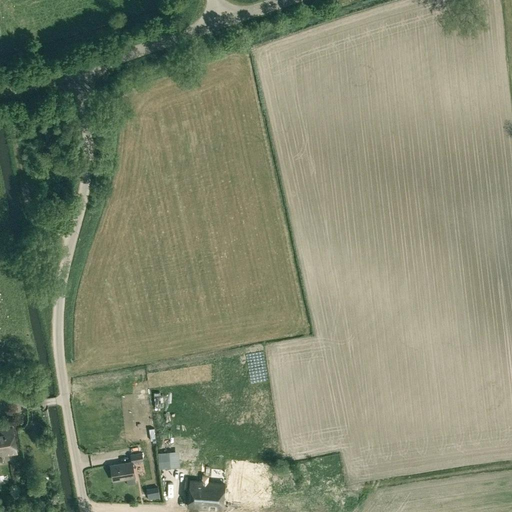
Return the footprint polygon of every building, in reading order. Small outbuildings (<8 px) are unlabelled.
[(51,126),(43,127),(46,140),(53,138),(51,126)] [(0,462),(2,462),(1,455),(17,452),(12,428),(0,429),(0,462)] [(132,462),(143,460),(142,452),(130,454),(131,462),(132,462)] [(132,462),(131,462),(110,466),(113,480),(134,477),(132,462)] [(207,482),(202,481),(190,480),(188,506),(222,509),(224,483),(214,482),(215,474),(208,473),(207,482)]
